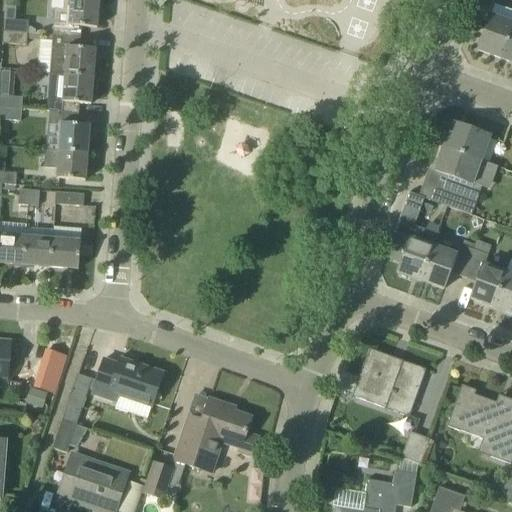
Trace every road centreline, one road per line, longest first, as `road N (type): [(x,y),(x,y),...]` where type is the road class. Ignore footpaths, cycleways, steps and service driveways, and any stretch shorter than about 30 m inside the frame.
road 1 (residential): [(103,313),(126,0)]
road 2 (residential): [(335,289),(415,71)]
road 3 (residential): [(299,387),(103,313)]
road 4 (residential): [(511,356),(335,289)]
road 5 (residential): [(277,511),(280,450),(299,387)]
